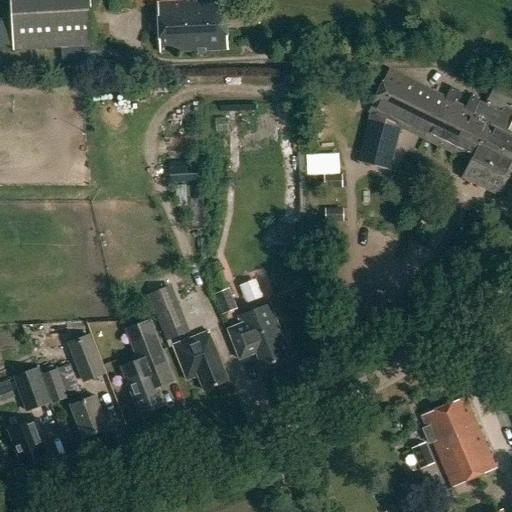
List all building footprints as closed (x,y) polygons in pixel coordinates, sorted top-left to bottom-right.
[(6,0),(10,53),(90,48),(86,0),(6,0)] [(158,6),(159,54),(227,51),(225,4),(158,6)] [(104,38),(89,39),(90,48),(62,49),(63,59),(105,56),(104,38)] [(470,164),(470,165),(462,180),(500,199),(511,176),(511,87),(498,81),(485,107),(470,100),(465,111),(454,105),(459,94),(450,90),(445,101),(389,73),(369,115),(370,115),(366,134),(354,131),(349,151),(361,154),(358,164),(388,172),(399,130),(470,164)] [(128,103),(127,96),(100,97),(100,104),(128,103)] [(214,118),(214,131),(226,131),(226,118),(214,118)] [(340,195),(340,180),(320,181),(321,196),(340,195)] [(195,200),(195,181),(183,181),(183,200),(195,200)] [(341,230),(340,214),(322,214),(322,230),(341,230)] [(270,237),(283,249),(297,233),(284,221),(270,237)] [(235,309),(215,260),(201,266),(221,315),(235,309)] [(168,288),(144,298),(163,344),(187,334),(168,288)] [(249,323),(228,332),(239,362),(256,355),(262,370),(286,360),(279,342),(282,341),(269,307),(247,316),(249,323)] [(164,406),(156,385),(172,379),(148,316),(124,326),(138,363),(124,368),(130,382),(126,383),(139,416),(164,406)] [(197,378),(204,393),(228,383),(208,333),(172,347),(186,383),(197,378)] [(64,344),(82,385),(102,377),(84,336),(64,344)] [(320,349),(320,339),(311,339),(312,349),(320,349)] [(298,361),(303,384),(312,382),(307,359),(298,361)] [(49,403),(50,405),(77,395),(67,366),(40,376),(49,403)] [(40,376),(37,369),(14,377),(26,411),(49,403),(40,376)] [(94,395),(69,405),(82,437),(107,428),(94,395)] [(425,431),(421,433),(427,447),(431,445),(450,490),(495,471),(465,400),(420,419),(425,431)] [(42,433),(36,417),(7,429),(19,461),(44,452),(37,434),(42,433)] [(430,463),(421,442),(407,447),(416,469),(430,463)]
